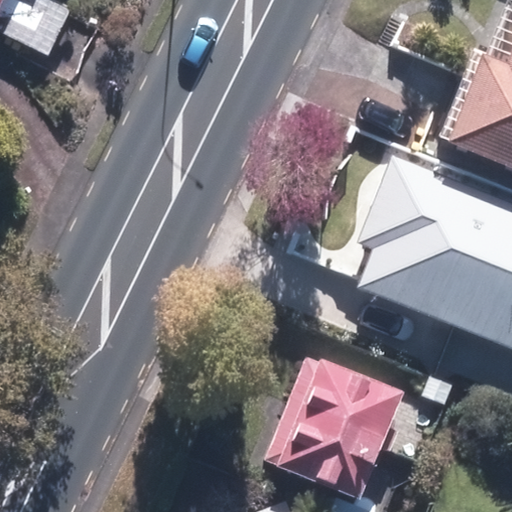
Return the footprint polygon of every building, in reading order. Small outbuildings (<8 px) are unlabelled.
[(511,33),(500,63),(475,53),(438,143),(511,172),(511,33)] [(511,349),(511,200),(390,152),(353,243),(368,249),(353,286),(511,349)] [(351,495),(393,389),(306,354),(264,461),(351,495)] [(371,511),(334,497),(328,511),(371,511)] [(286,511),(282,502),(256,511),(286,511)]
